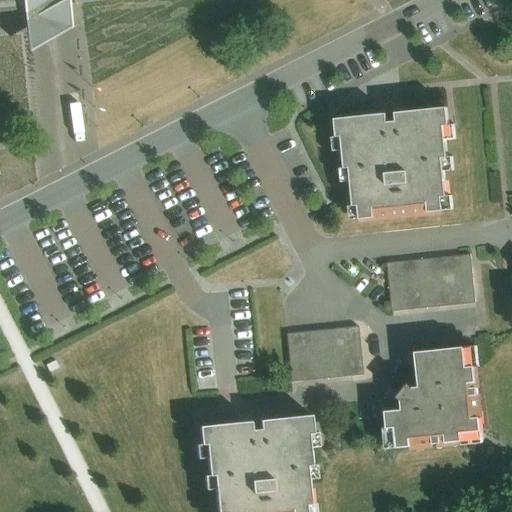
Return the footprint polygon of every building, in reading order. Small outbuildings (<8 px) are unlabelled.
[(0,0),(0,12),(19,11),(19,6),(23,6),(28,53),(71,29),(68,1),(73,0),(73,5),(82,4),(83,4),(111,1),(113,0),(0,0)] [(14,103),(0,104),(0,191),(19,190),(14,103)] [(356,220),(437,212),(449,211),(445,172),(450,172),(447,141),(457,140),(455,125),(450,126),(448,108),(336,120),(338,138),(333,138),(334,153),(344,152),(347,182),(352,182),(356,220)] [(459,256),(460,266),(472,265),(471,255),(459,256)] [(461,276),(460,266),(459,256),(447,258),(449,282),(461,281),(461,276)] [(435,259),(437,283),(449,282),(447,258),(435,259)] [(425,284),(437,283),(435,259),(423,260),(425,284)] [(411,261),(413,285),(425,284),(423,260),(411,261)] [(401,287),(413,285),(411,261),(399,262),(401,287)] [(387,264),(389,288),(401,287),(399,262),(387,264)] [(472,265),(460,266),(461,276),(473,274),(472,265)] [(473,274),(461,276),(461,281),(462,285),(474,284),(473,274)] [(461,281),(449,282),(452,306),(464,305),(463,295),(462,285),(461,281)] [(440,307),(452,306),(449,282),(437,283),(440,307)] [(437,283),(425,284),(428,309),(440,307),(437,283)] [(416,310),(428,309),(425,284),(413,285),(416,310)] [(462,285),(463,295),(475,294),(474,284),(462,285)] [(413,285),(401,287),(404,311),(416,310),(413,285)] [(392,312),(404,311),(401,287),(389,288),(392,312)] [(476,304),(475,294),(463,295),(464,305),(476,304)] [(358,327),(345,328),(346,338),(359,337),(358,327)] [(347,348),(346,338),(345,328),(333,330),(336,354),(348,352),(347,348)] [(333,330),(321,331),(324,355),(336,354),(333,330)] [(312,356),(324,355),(321,331),(309,332),(312,356)] [(309,332),(298,333),(300,357),(312,356),(309,332)] [(288,359),(300,357),(298,333),(287,334),(286,334),(288,359)] [(347,348),(360,346),(359,337),(346,338),(347,348)] [(360,346),(347,348),(348,352),(348,357),(361,356),(360,346)] [(473,347),(419,353),(417,353),(419,380),(412,380),(398,398),(402,401),(403,410),(387,412),(390,449),(483,440),(473,347)] [(348,357),(348,352),(336,354),(339,378),(350,377),(349,367),(348,357)] [(327,379),(339,378),(336,354),(324,355),(327,379)] [(327,379),(324,355),(312,356),(315,380),(327,379)] [(303,382),(315,380),(312,356),(300,357),(303,382)] [(349,367),(362,366),(361,356),(348,357),(349,367)] [(303,382),(300,357),(288,359),(291,383),(303,382)] [(363,375),(362,366),(349,367),(350,377),(363,375)] [(311,416),(242,423),(199,428),(201,445),(196,446),(197,460),(207,459),(210,490),(215,490),(217,511),(311,511),(308,480),(313,480),(309,449),(320,448),(318,433),(313,434),(311,416)]
